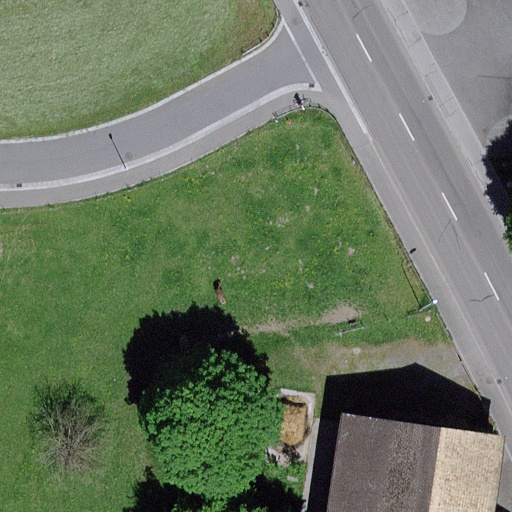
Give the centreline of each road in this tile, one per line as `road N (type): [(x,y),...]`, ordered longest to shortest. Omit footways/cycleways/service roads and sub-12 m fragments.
road 1 (residential): [(0,163),(76,159),(126,146),(362,24)]
road 2 (primary): [(362,24),(511,300)]
